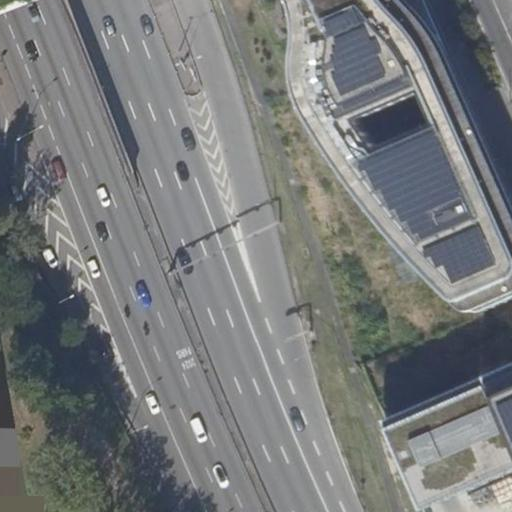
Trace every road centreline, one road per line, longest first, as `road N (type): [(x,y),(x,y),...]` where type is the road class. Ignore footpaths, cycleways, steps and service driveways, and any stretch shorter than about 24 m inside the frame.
road 1 (trunk): [(22,0),(194,475)]
road 2 (trunk): [(0,137),(91,354),(194,475)]
road 3 (trunk): [(250,364),(108,0)]
road 4 (trunk): [(250,364),(242,165),(185,0)]
road 5 (trunk): [(323,511),(250,364)]
